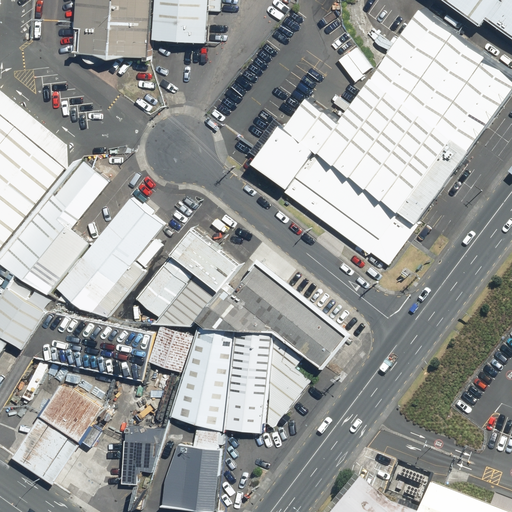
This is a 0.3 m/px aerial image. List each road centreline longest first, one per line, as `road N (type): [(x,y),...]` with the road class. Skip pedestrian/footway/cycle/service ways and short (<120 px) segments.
road 1 (unclassified): [(411,336),(179,147)]
road 2 (secondary): [(411,336),(271,511)]
road 3 (secondary): [(511,204),(411,336)]
